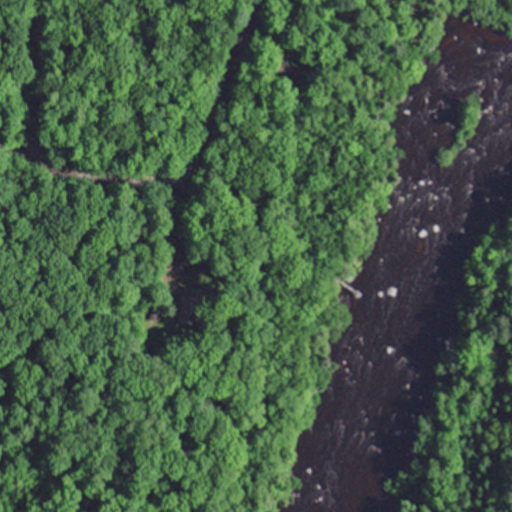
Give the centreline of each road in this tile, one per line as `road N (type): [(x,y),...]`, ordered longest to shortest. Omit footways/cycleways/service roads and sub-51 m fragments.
road 1 (residential): [(33,159),(103,178),(175,179),(192,165),(253,0)]
road 2 (residential): [(26,0),(15,139),(33,159)]
